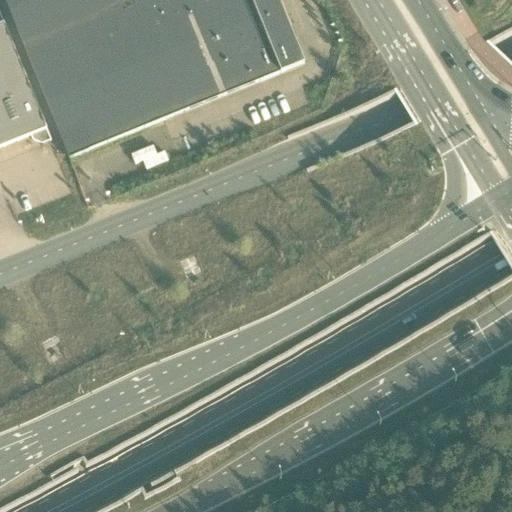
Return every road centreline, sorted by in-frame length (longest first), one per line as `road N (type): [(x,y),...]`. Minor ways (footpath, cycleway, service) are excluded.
road 1 (secondary): [(497,198),(302,317),(0,468)]
road 2 (unclassified): [(511,51),(390,117),(0,277)]
road 3 (primary): [(45,511),(511,248)]
road 4 (secondary): [(176,511),(511,326)]
road 5 (unknown): [(303,0),(320,73),(93,190)]
road 6 (unclassified): [(376,0),(497,198)]
road 7 (unclassified): [(511,168),(412,0)]
